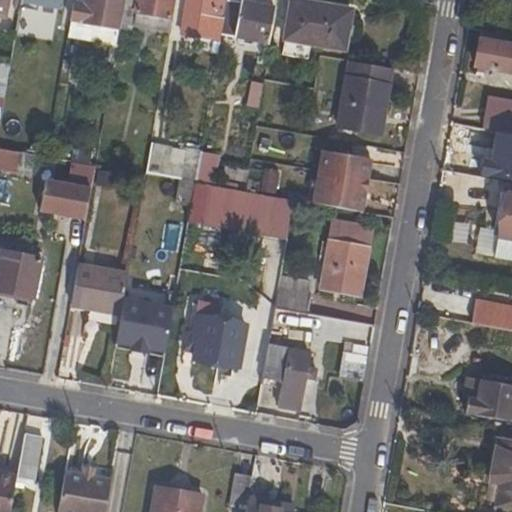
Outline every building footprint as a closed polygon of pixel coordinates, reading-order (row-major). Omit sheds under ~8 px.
[(10,0),(0,0),(0,18),(7,20),(10,0)] [(21,0),(21,2),(59,9),(60,0),(21,0)] [(124,0),(73,0),(70,20),(119,29),(124,0)] [(124,0),(119,29),(119,31),(167,39),(173,0),(124,0)] [(226,0),(184,0),(179,35),(220,42),(220,37),(226,0)] [(227,0),(226,0),(220,37),(267,45),(273,8),(227,0)] [(352,11),(291,1),(284,41),(345,52),(352,11)] [(511,24),(498,22),(496,34),(511,36),(511,24)] [(511,36),(496,34),(481,31),(475,69),(511,75),(511,36)] [(0,98),(3,99),(9,64),(0,62),(0,98)] [(335,129),(381,137),(392,71),(348,63),(335,129)] [(261,93),(250,91),(247,107),(258,109),(261,93)] [(483,130),(511,135),(511,104),(489,101),(483,130)] [(182,164),(170,162),(173,148),(150,144),(145,175),(179,181),(195,184),(200,153),(184,150),(182,164)] [(211,187),(217,156),(200,153),(195,184),(208,186),(211,187)] [(320,206),(362,214),(372,161),(330,153),(320,206)] [(222,180),(246,181),(246,169),(223,167),(222,180)] [(259,191),(277,194),(280,171),(262,169),(259,191)] [(175,206),(190,209),(195,184),(179,181),(175,206)] [(44,182),(39,213),(86,221),(91,190),(44,182)] [(195,184),(190,209),(204,211),(208,186),(195,184)] [(511,195),(506,195),(495,259),(511,261),(511,195)] [(372,229),(333,223),(321,291),(360,298),(372,229)] [(40,260),(2,252),(0,260),(0,291),(18,296),(32,299),(40,260)] [(124,293),(127,275),(78,266),(71,307),(120,316),(124,293)] [(280,277),(275,309),(309,315),(313,295),(308,294),(310,283),(280,277)] [(18,296),(0,291),(0,309),(15,312),(18,296)] [(129,328),(127,335),(167,342),(174,302),(124,293),(120,316),(118,326),(129,328)] [(196,317),(218,321),(220,309),(198,305),(196,317)] [(272,327),(315,335),(318,316),(309,315),(275,309),(272,327)] [(246,327),(218,321),(196,317),(193,335),(198,336),(193,361),(238,369),(246,327)] [(118,326),(117,333),(127,335),(129,328),(118,326)] [(317,369),(307,368),(309,354),(268,346),(261,386),(280,389),(277,407),(299,411),(305,378),(315,380),(317,369)] [(360,379),(365,351),(340,347),(335,374),(360,379)] [(466,399),(469,400),(475,401),(479,380),(470,379),(466,399)] [(475,401),(469,400),(467,415),(511,423),(511,386),(479,380),(475,401)] [(24,435),(19,465),(38,468),(43,438),(24,435)] [(511,443),(497,441),(489,482),(501,484),(496,507),(511,509),(511,443)] [(0,511),(10,511),(18,469),(0,466),(0,511)] [(82,476),(91,478),(92,470),(82,469),(82,476)] [(65,473),(57,511),(104,511),(110,481),(91,478),(82,476),(65,473)] [(248,500),(252,478),(235,475),(229,507),(246,510),(247,505),(248,500)] [(199,511),(203,497),(154,489),(150,511),(199,511)] [(248,500),(247,505),(272,509),(273,504),(248,500)]
